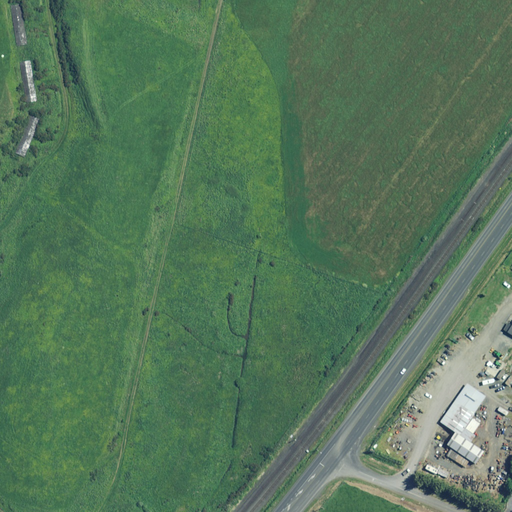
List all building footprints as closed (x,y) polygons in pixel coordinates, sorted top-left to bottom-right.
[(21,4),(10,6),(16,46),(27,44),(21,4)] [(30,60),(19,62),(26,102),(37,100),(30,60)] [(40,119),(30,115),(14,152),(24,157),(40,119)] [(511,365),(508,363),(497,378),(500,380),(511,365)] [(475,435),(473,434),(480,424),(472,418),(486,397),(466,383),(439,422),(455,433),(447,445),(452,448),(447,455),(465,468),(470,461),(476,465),(485,453),(470,443),(475,435)] [(448,474),(427,465),(425,469),(447,478),(448,474)]
